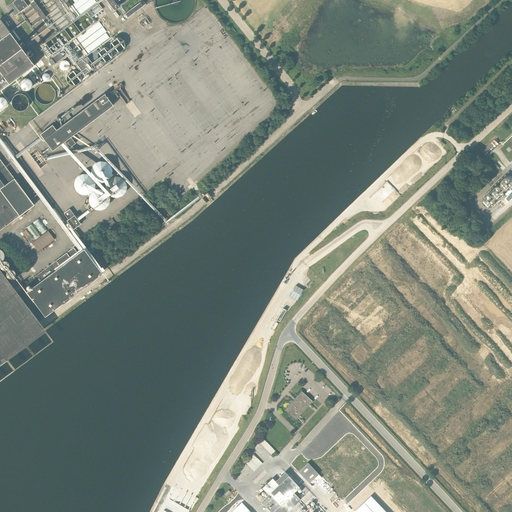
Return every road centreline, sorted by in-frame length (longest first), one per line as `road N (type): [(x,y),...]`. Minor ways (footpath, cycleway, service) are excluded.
road 1 (unclassified): [(286,330),(458,511)]
road 2 (unclassified): [(198,511),(259,415),(286,330)]
road 3 (unclassified): [(382,228),(511,105)]
road 4 (unknown): [(193,52),(241,114),(189,155)]
road 5 (unclassified): [(286,330),(382,228)]
road 6 (unclassified): [(221,0),(289,85),(297,115)]
